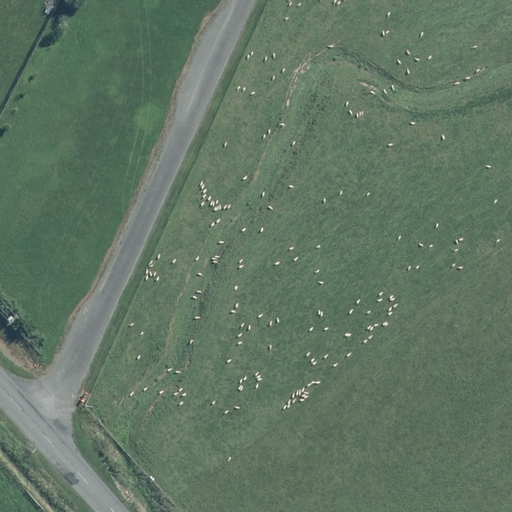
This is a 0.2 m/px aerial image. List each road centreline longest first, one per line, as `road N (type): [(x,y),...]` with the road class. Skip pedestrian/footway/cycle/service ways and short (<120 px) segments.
road 1 (unclassified): [(31,420),(60,392),(243,0)]
road 2 (unclassified): [(114,511),(31,420)]
